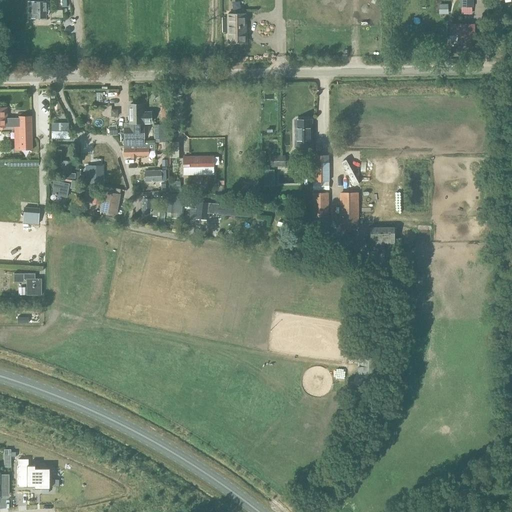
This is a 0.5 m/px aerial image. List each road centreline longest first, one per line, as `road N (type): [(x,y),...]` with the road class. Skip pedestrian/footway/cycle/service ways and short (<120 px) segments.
road 1 (unclassified): [(0,78),(511,67)]
road 2 (secondary): [(259,511),(136,433),(0,376)]
